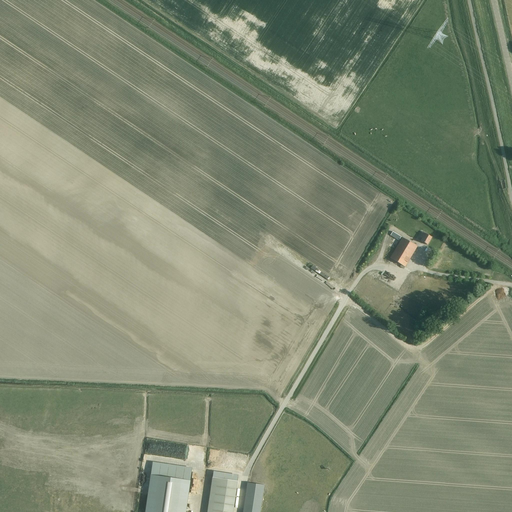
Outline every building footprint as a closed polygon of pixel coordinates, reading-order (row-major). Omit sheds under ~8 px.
[(390,230),(386,240),(390,242),(394,232),(390,230)] [(427,245),(432,237),(422,231),(419,236),(422,238),(421,241),(427,245)] [(405,267),(418,246),(402,237),(390,258),(405,267)] [(178,443),(177,451),(188,451),(189,443),(178,443)] [(151,475),(145,511),(185,511),(190,481),(151,475)] [(207,511),(232,511),(237,481),(212,478),(207,511)] [(250,483),(245,511),(260,511),(264,487),(264,485),(250,483)]
